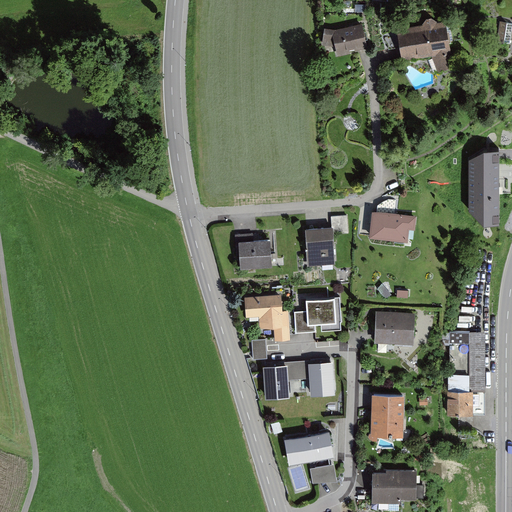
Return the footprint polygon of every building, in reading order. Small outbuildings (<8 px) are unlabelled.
[(364,44),(359,22),(331,29),(320,28),(318,44),(330,45),(332,52),(364,44)] [(443,26),(391,32),(392,47),(394,60),(425,57),(431,69),(450,64),(446,52),(443,26)] [(503,228),(501,154),(468,154),(469,213),(478,213),(478,228),(503,228)] [(350,213),(333,214),(334,231),(351,230),(350,213)] [(374,219),(370,245),(408,251),(412,225),(374,219)] [(308,267),(334,265),(332,233),(306,234),(308,267)] [(238,245),(238,275),(273,274),(272,244),(238,245)] [(247,322),(260,321),(260,330),(266,335),(274,335),(274,344),(290,343),(289,315),(283,315),(282,298),(246,299),(247,322)] [(308,306),(308,314),(295,314),(296,337),(316,336),(316,330),(321,330),(321,336),(343,335),(341,300),(335,301),(335,305),(308,306)] [(415,351),(417,319),(376,317),(375,349),(415,351)] [(471,349),(487,349),(487,331),(471,331),(471,349)] [(253,338),(254,359),(268,358),(267,338),(253,338)] [(472,383),(474,383),(473,374),(486,373),(485,357),(471,358),(472,383)] [(311,401),(336,400),(335,366),(309,367),(311,401)] [(264,403),(291,402),(289,369),(263,370),(264,403)] [(450,390),(471,390),(471,374),(450,374),(450,390)] [(447,419),(471,419),(471,395),(448,395),(447,419)] [(372,446),(406,446),(406,402),(372,402),(372,446)] [(287,442),(291,463),(333,456),(329,435),(287,442)] [(333,465),(311,469),(313,484),(337,482),(333,465)] [(418,477),(373,477),(373,508),(418,508),(418,477)]
